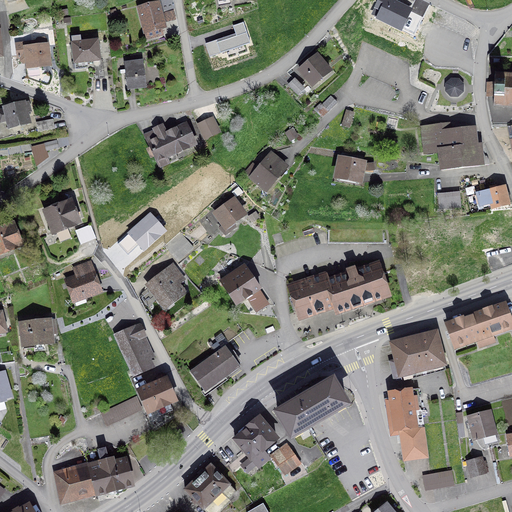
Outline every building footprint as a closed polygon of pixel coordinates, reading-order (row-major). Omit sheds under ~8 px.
[(412,8),(394,0),(378,0),(375,7),(380,10),(376,18),(401,30),(412,8)] [(160,27),(163,26),(158,4),(138,9),(146,40),(162,36),(160,27)] [(249,43),(242,24),(234,27),(237,37),(218,43),(221,52),(249,43)] [(27,68),(49,66),(46,41),(43,39),(37,40),(35,42),(16,45),(17,59),(16,62),(17,65),(26,63),(27,68)] [(74,64),(92,62),(94,78),(103,77),(101,61),(99,61),(97,42),(72,44),(74,64)] [(312,86),(329,72),(316,57),(311,61),(309,59),(302,64),(304,67),(299,71),(312,86)] [(124,70),(119,71),(120,75),(125,74),(127,90),(141,88),(140,78),(143,78),(142,61),(123,63),(124,70)] [(511,77),(503,78),(503,85),(489,85),(488,107),(511,108),(511,77)] [(457,98),(463,93),(463,85),(458,80),(451,79),(445,84),(444,92),(449,97),(457,98)] [(288,86),(297,95),(303,90),(294,81),(288,86)] [(330,97),(321,105),(327,111),(336,103),(330,97)] [(27,122),(25,114),(30,113),(27,103),(4,109),(5,110),(0,111),(0,122),(7,121),(9,129),(20,126),(19,124),(27,122)] [(352,114),(346,112),(342,126),(348,128),(352,114)] [(51,120),(35,123),(37,132),(53,130),(51,120)] [(204,140),(218,133),(211,120),(198,126),(204,140)] [(168,164),(165,158),(194,144),(185,126),(166,136),(162,127),(153,130),(154,132),(143,137),(158,169),(168,164)] [(425,153),(439,151),(441,171),(487,166),(486,161),(479,146),(475,146),(473,129),(447,132),(447,127),(422,129),(425,153)] [(45,152),(58,149),(56,141),(44,144),(45,152)] [(246,174),(266,191),(285,168),(270,155),(261,166),(259,164),(256,167),(253,165),(246,174)] [(339,160),(336,178),(359,183),(363,164),(339,160)] [(492,209),(508,205),(504,188),(494,190),(493,187),(490,188),(490,191),(476,195),(479,205),(482,205),(484,210),(492,208),(492,209)] [(438,210),(460,208),(459,193),(437,195),(438,210)] [(235,228),(233,223),(235,221),(243,215),(233,201),(215,215),(225,228),(221,231),(225,235),(235,228)] [(74,226),(73,224),(78,223),(74,214),(77,212),(76,209),(73,210),(70,202),(44,212),(53,234),(74,226)] [(494,246),(511,243),(511,207),(509,208),(490,210),(494,246)] [(166,230),(150,213),(128,233),(144,250),(166,230)] [(257,218),(254,214),(248,217),(251,222),(257,218)] [(20,245),(12,225),(0,229),(0,254),(16,248),(15,247),(20,245)] [(327,244),(383,244),(383,230),(327,230),(327,244)] [(193,249),(180,235),(166,247),(179,261),(193,249)] [(337,313),(387,296),(380,275),(377,265),(355,273),(354,270),(347,272),(348,275),(327,282),(325,276),(319,278),(289,288),(300,319),(329,308),(334,307),(337,313)] [(220,282),(236,306),(259,290),(243,266),(220,282)] [(176,284),(182,279),(172,267),(147,286),(162,306),(169,300),(171,303),(183,293),(176,284)] [(83,295),(84,298),(99,292),(92,272),(66,281),(72,299),(83,295)] [(247,300),(256,313),(268,306),(259,292),(253,296),(247,300)] [(474,315),(446,325),(455,350),(474,344),(472,340),(482,337),(485,346),(494,343),(491,333),(492,333),(493,337),(511,330),(511,329),(511,326),(503,305),(474,315)] [(52,343),(50,331),(54,331),(53,321),(20,324),(23,350),(34,348),(33,345),(52,343)] [(221,349),(189,372),(205,394),(240,368),(224,347),(228,344),(227,343),(242,332),(237,324),(221,335),(221,334),(214,339),(221,349)] [(139,326),(114,337),(133,377),(149,370),(145,362),(153,358),(139,326)] [(411,339),(391,345),(401,381),(444,370),(435,333),(411,339)] [(0,400),(10,397),(3,373),(0,374),(0,400)] [(138,391),(148,413),(175,401),(164,378),(158,380),(159,382),(138,391)] [(277,413),(291,436),(334,411),(345,404),(336,388),(332,381),(322,387),(312,393),(277,413)] [(401,433),(405,461),(427,458),(423,426),(420,402),(418,389),(388,393),(390,410),(394,434),(401,433)] [(100,414),(106,427),(141,410),(136,398),(100,414)] [(489,413),(468,418),(474,439),(485,436),(484,434),(493,432),(494,434),(489,413)] [(256,466),(257,467),(267,459),(260,451),(275,438),(259,419),(234,440),(250,459),(256,466)] [(270,457),(283,475),(300,464),(286,445),(270,457)] [(90,466),(89,464),(88,464),(96,495),(109,492),(109,495),(111,496),(121,493),(122,491),(121,488),(131,486),(125,460),(113,463),(112,459),(107,461),(106,460),(108,459),(104,448),(97,450),(100,463),(90,466)] [(485,473),(481,459),(467,463),(471,477),(485,473)] [(96,495),(88,464),(54,473),(60,504),(96,495)] [(235,492),(210,465),(184,490),(193,499),(191,502),(194,505),(196,503),(204,511),(219,511),(230,502),(228,499),(235,492)] [(430,475),(432,490),(453,486),(451,472),(430,475)] [(422,477),(425,491),(432,490),(430,475),(422,477)]
